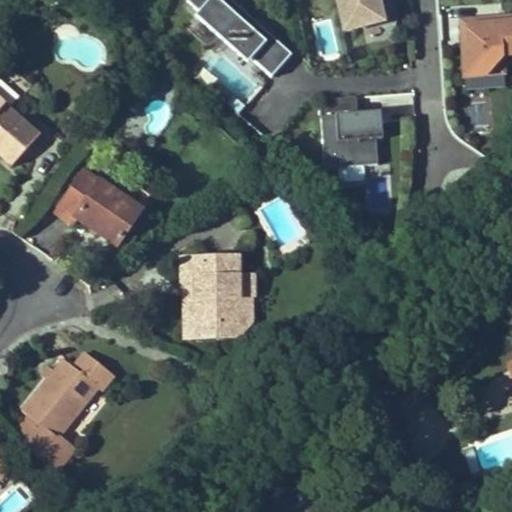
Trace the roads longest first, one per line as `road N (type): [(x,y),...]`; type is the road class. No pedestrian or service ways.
road 1 (residential): [(334,400),(419,324),(511,212)]
road 2 (residential): [(181,511),(334,400)]
road 3 (residential): [(436,164),(422,0)]
road 4 (residential): [(334,400),(416,511)]
